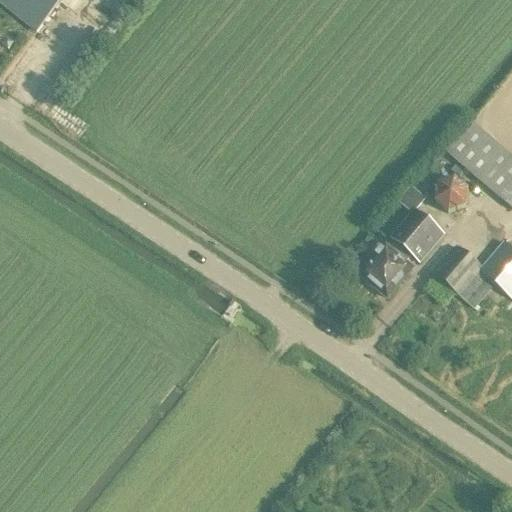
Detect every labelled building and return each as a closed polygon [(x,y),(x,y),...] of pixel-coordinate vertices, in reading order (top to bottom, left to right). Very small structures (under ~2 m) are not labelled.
[(0,0),(0,2),(37,32),(61,0),(0,0)] [(511,210),(511,158),(469,122),(443,152),(511,210)] [(466,209),(469,192),(456,180),(439,186),(436,203),(449,215),(466,209)] [(361,278),(363,280),(364,284),(369,289),(373,289),(386,300),(410,271),(404,266),(411,258),(419,265),(443,237),(415,214),(426,201),(411,188),(398,204),(413,216),(391,242),(398,247),(391,255),(385,250),(361,278)] [(511,301),(511,300),(511,252),(504,245),(482,271),(458,251),(435,278),(473,311),(494,286),(511,301)]
